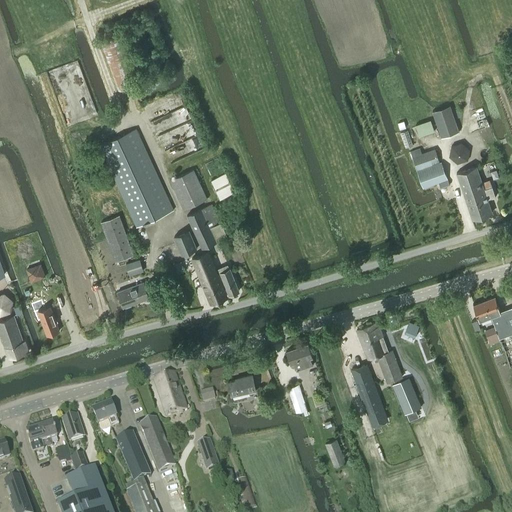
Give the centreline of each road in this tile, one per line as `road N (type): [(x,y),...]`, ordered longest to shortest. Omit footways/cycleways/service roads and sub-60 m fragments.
road 1 (unclassified): [(0,373),(511,227)]
road 2 (tertiary): [(0,415),(511,269)]
